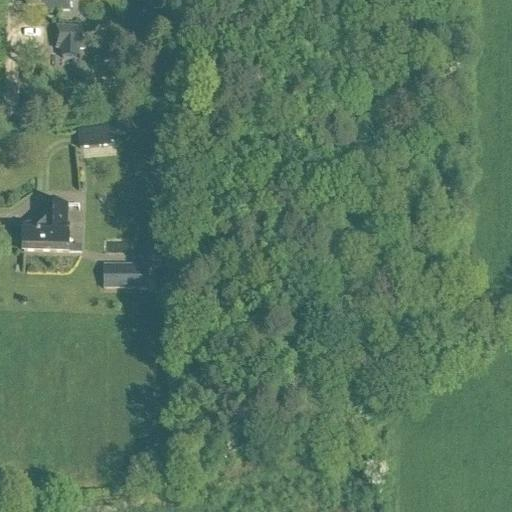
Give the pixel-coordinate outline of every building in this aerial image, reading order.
[(90,4),(90,0),(27,0),(27,9),(44,9),(44,14),(69,14),(69,4),(90,4)] [(57,31),(56,59),(72,59),(72,53),(86,54),(86,32),(57,31)] [(78,134),(80,154),(110,150),(108,131),(78,134)] [(69,228),(69,210),(41,209),(40,228),(23,228),(22,255),(70,256),(70,228),(69,228)] [(102,269),(103,295),(149,295),(149,269),(102,269)]
